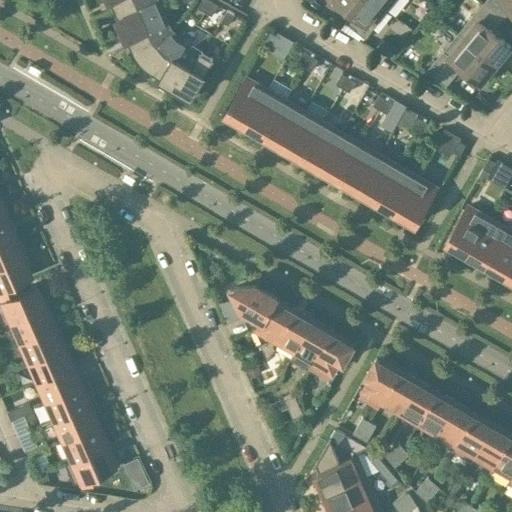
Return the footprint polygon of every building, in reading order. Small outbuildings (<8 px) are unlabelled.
[(117,16),(122,28),(162,11),(157,0),(132,0),(115,8),(119,16),(117,16)] [(202,0),(198,7),(205,11),(211,0),(210,0),(202,0)] [(211,0),(205,11),(212,15),(218,4),(211,0)] [(365,37),(388,10),(375,0),(338,0),(353,12),(346,22),(365,37)] [(375,0),(388,10),(395,0),(375,0)] [(511,0),(484,0),(483,2),(502,19),(511,8),(511,0)] [(492,30),(502,19),(483,2),(473,13),(458,32),(499,66),(511,52),(508,50),(511,45),(492,30)] [(222,20),(229,24),(235,13),(228,9),(222,20)] [(131,47),(131,48),(150,40),(168,24),(162,11),(122,28),(128,40),(129,39),(132,46),(131,47)] [(163,56),(178,38),(170,27),(168,24),(150,40),(131,48),(133,51),(135,55),(137,58),(139,61),(141,63),(144,66),(147,69),(150,71),(153,73),(163,56)] [(269,30),(264,41),(270,45),(276,34),(269,30)] [(488,80),(499,66),(458,32),(457,32),(463,37),(449,54),(444,49),(427,71),(445,86),(462,66),(481,82),(485,77),(488,80)] [(155,72),(172,83),(193,47),(178,38),(163,56),(153,73),(154,73),(155,72)] [(179,89),(191,97),(213,59),(193,47),(172,83),(180,88),(179,89)] [(305,51),(299,61),(306,65),(312,55),(305,51)] [(312,55),(306,65),(312,69),(318,59),(312,55)] [(342,72),(336,83),(343,87),(349,76),(342,72)] [(349,76),(343,87),(350,91),(356,80),(349,76)] [(245,126),(267,88),(247,77),(227,112),(235,117),(234,119),(245,126)] [(265,135),(286,99),(267,88),(245,126),(256,132),(258,130),(265,135)] [(379,94),(373,104),(380,108),(386,98),(379,94)] [(386,98),(380,108),(387,112),(393,102),(386,98)] [(283,148),(304,110),(286,99),(265,135),(272,139),(271,141),(283,148)] [(303,156),(323,121),(304,110),(283,148),(294,154),(295,152),(303,156)] [(417,116),(411,126),(418,130),(424,119),(417,116)] [(424,119),(418,130),(425,134),(431,123),(424,119)] [(320,169),(342,132),(323,121),(303,156),(310,161),(309,163),(320,169)] [(340,178),(360,142),(342,132),(320,169),(331,176),(332,174),(340,178)] [(459,140),(453,150),(460,154),(466,144),(459,140)] [(357,191),(379,153),(360,142),(340,178),(347,182),(346,184),(357,191)] [(377,200),(398,164),(379,153),(357,191),(369,197),(370,195),(377,200)] [(489,157),(483,168),(490,172),(496,161),(489,157)] [(395,213),(417,175),(398,164),(377,200),(385,204),(384,206),(395,213)] [(407,217),(416,222),(436,186),(417,175),(395,213),(406,219),(407,217)] [(455,248),(466,254),(488,216),(468,205),(448,241),(456,246),(455,248)] [(11,223),(7,212),(0,215),(0,238),(12,233),(8,224),(11,223)] [(486,263),(510,221),(509,220),(505,226),(488,216),(466,254),(478,261),(479,259),(486,263)] [(511,222),(510,221),(486,263),(494,267),(493,269),(504,276),(511,261),(511,222)] [(12,233),(0,238),(0,262),(24,252),(19,242),(17,243),(12,233)] [(28,262),(24,252),(0,262),(0,297),(1,299),(0,299),(0,301),(17,294),(17,292),(12,282),(30,274),(25,264),(28,262)] [(247,307),(257,330),(277,296),(256,284),(235,286),(244,306),(247,307)] [(17,294),(0,301),(0,317),(3,324),(47,304),(42,294),(39,295),(35,285),(17,292),(17,294)] [(277,338),(294,309),(287,304),(288,302),(277,296),(257,330),(262,342),(260,343),(267,357),(274,345),(277,338)] [(52,315),(47,304),(3,324),(10,321),(19,340),(53,325),(49,316),(52,315)] [(232,308),(222,312),(226,321),(235,316),(232,308)] [(302,313),(294,309),(277,338),(296,349),(314,317),(303,311),(302,313)] [(296,349),(291,357),(309,368),(311,366),(332,330),(324,326),(325,324),(314,317),(296,349)] [(53,325),(19,340),(27,360),(64,344),(60,334),(57,335),(53,325)] [(340,335),(332,330),(311,366),(329,377),(340,359),(344,361),(354,343),(350,341),(351,339),(341,333),(340,335)] [(69,354),(64,344),(27,360),(36,380),(70,365),(66,356),(69,354)] [(360,394),(378,405),(399,369),(391,365),(393,363),(382,357),(381,359),(377,356),(367,374),(371,376),(360,394)] [(262,372),(257,361),(244,367),(249,378),(262,372)] [(11,362),(0,366),(4,376),(15,371),(11,362)] [(70,365),(36,380),(45,400),(82,384),(77,373),(74,375),(70,365)] [(407,374),(399,369),(378,405),(379,406),(383,399),(401,410),(419,378),(408,372),(407,374)] [(430,384),(419,378),(401,410),(420,420),(437,391),(429,386),(430,384)] [(86,394),(82,384),(45,400),(53,420),(87,405),(83,395),(86,394)] [(283,395),(288,406),(298,401),(293,390),(283,395)] [(444,395),(437,391),(420,420),(438,431),(456,400),(446,393),(444,395)] [(453,448),(474,412),(466,408),(467,406),(456,400),(438,431),(456,442),(453,448)] [(298,401),(288,406),(293,417),(303,413),(298,401)] [(32,411),(28,402),(17,407),(21,416),(32,411)] [(53,420),(62,439),(99,423),(94,413),(91,414),(87,405),(53,420)] [(21,416),(17,407),(6,411),(10,420),(21,416)] [(482,417),(474,412),(453,448),(472,459),(494,421),(483,415),(482,417)] [(354,433),(360,436),(370,420),(363,416),(354,433)] [(377,424),(370,420),(360,436),(367,440),(377,424)] [(505,427),(494,421),(472,459),(491,470),(511,434),(503,430),(505,427)] [(103,433),(99,423),(62,439),(70,458),(63,462),(104,444),(100,435),(103,433)] [(330,438),(316,463),(323,480),(321,481),(326,492),(366,475),(357,455),(341,462),(334,447),(336,444),(346,434),(339,430),(337,429),(336,428),(330,438)] [(511,474),(509,480),(510,481),(511,476),(511,434),(491,470),(492,470),(495,464),(511,473),(511,474)] [(35,446),(39,455),(50,450),(46,441),(35,446)] [(390,460),(404,447),(399,441),(385,453),(390,460)] [(109,454),(104,444),(63,462),(72,483),(79,480),(82,485),(100,477),(98,472),(116,464),(112,452),(109,454)] [(24,451),(28,460),(39,455),(35,446),(24,451)] [(409,453),(404,447),(390,460),(395,466),(409,453)] [(367,454),(379,469),(386,464),(373,449),(367,454)] [(398,478),(386,464),(379,469),(392,483),(398,478)] [(49,478),(45,469),(34,474),(38,483),(49,478)] [(333,503),(337,511),(374,495),(366,475),(326,492),(331,504),(333,503)] [(416,490),(422,495),(435,481),(429,476),(416,490)] [(422,495),(428,501),(440,486),(435,481),(422,495)] [(393,501),(397,508),(413,498),(409,491),(393,501)] [(381,511),(374,495),(337,511),(381,511)] [(406,511),(418,505),(413,498),(397,508),(399,511),(406,511)] [(457,511),(466,511),(471,504),(464,500),(457,511)]
